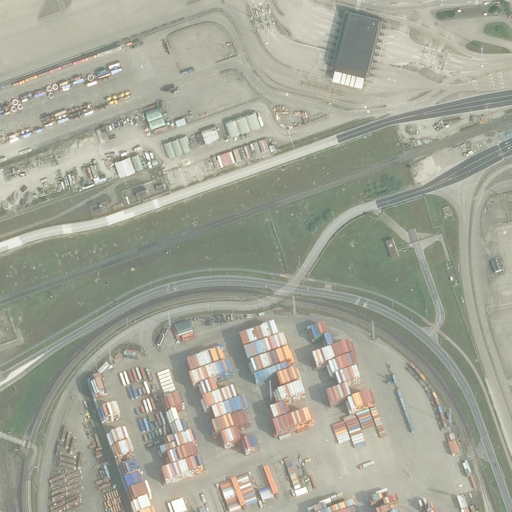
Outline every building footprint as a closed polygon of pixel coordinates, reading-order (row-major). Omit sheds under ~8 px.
[(499,1),(496,4),(503,11),(506,8),(499,1)] [(382,20),(346,11),(333,67),(365,74),(369,75),(382,20)] [(365,74),(333,67),(330,80),(362,87),(365,74)] [(159,107),(145,112),(151,130),(166,124),(159,107)] [(255,112),(225,123),(230,137),(260,126),(255,112)] [(170,124),(158,128),(161,133),(172,129),(170,124)] [(202,133),(196,135),(200,145),(205,143),(206,145),(221,140),(216,126),(201,131),(202,133)] [(185,136),(163,144),(168,158),(190,150),(185,136)] [(251,143),(253,153),(258,152),(257,147),(259,147),(258,141),(251,143)] [(138,154),(130,157),(136,171),(143,169),(138,154)] [(130,156),(114,162),(120,177),(135,172),(130,156)] [(194,168),(167,177),(171,191),(199,182),(194,168)] [(136,192),(138,198),(142,196),(148,194),(146,188),(136,192)] [(397,251),(394,244),(392,239),(386,241),(388,247),(392,259),(399,256),(398,253),(397,251)] [(498,260),(491,263),(495,273),(501,271),(498,260)] [(318,388),(321,396),(366,381),(362,370),(315,385),(316,389),(318,388)] [(167,373),(153,378),(157,389),(171,384),(167,373)] [(211,511),(223,511),(217,489),(205,493),(211,511)]
